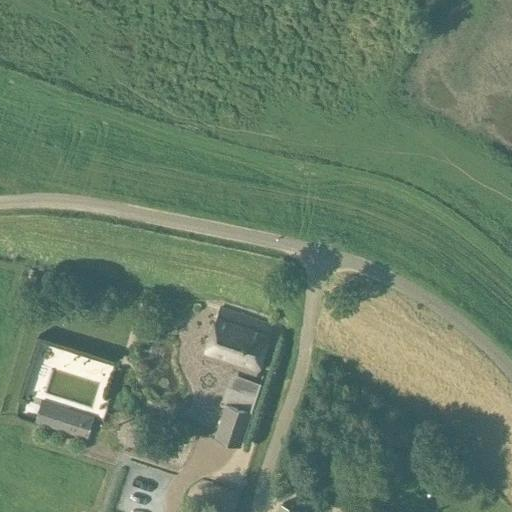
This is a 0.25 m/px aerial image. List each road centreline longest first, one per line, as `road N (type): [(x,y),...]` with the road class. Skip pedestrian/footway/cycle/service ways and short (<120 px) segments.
road 1 (unclassified): [(320,251),(76,202),(0,201)]
road 2 (unclassified): [(256,511),(301,370),(320,251)]
road 3 (unclassified): [(511,372),(411,289),(320,251)]
